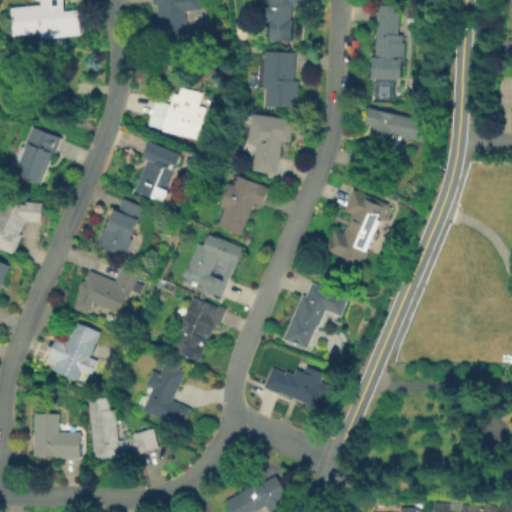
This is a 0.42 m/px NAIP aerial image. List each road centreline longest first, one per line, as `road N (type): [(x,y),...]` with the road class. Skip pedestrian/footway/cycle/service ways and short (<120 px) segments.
road 1 (tertiary): [(461,0),(457,121),(444,188),(308,511)]
road 2 (residential): [(109,0),(113,96),(8,356),(0,443)]
road 3 (residential): [(334,0),(327,135),(239,347),(229,380),(232,418)]
road 4 (residential): [(232,418),(200,468),(166,490),(0,493)]
